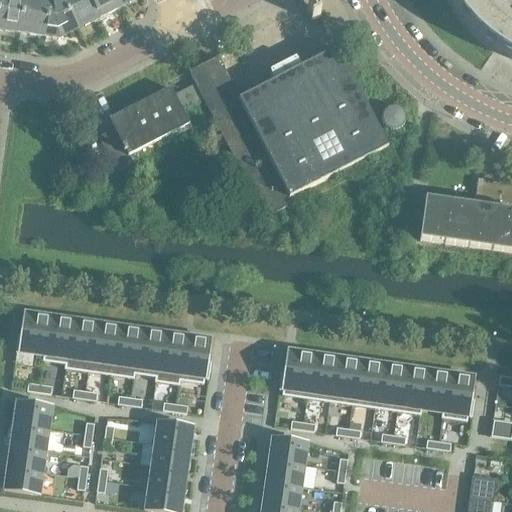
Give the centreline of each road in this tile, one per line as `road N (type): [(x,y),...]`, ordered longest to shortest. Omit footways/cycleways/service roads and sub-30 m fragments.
road 1 (residential): [(368,0),(389,38),(441,87),(511,121)]
road 2 (residential): [(174,27),(62,80),(0,76)]
road 3 (residential): [(217,511),(244,335)]
